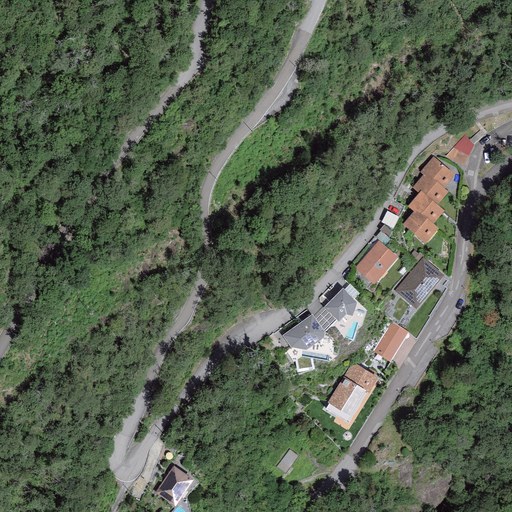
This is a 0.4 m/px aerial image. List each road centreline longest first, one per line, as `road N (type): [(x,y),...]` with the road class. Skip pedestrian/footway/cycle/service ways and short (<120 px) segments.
road 1 (unclassified): [(511,103),(452,123),(416,147),(364,235),(325,282),(214,364),(124,463),(117,456),(121,440),(202,279),(208,180),(293,58),(319,0)]
road 2 (unclassified): [(298,511),(349,458),(457,286),(471,210),(485,184),(511,163)]
road 3 (unclassified): [(208,0),(187,71),(74,218),(0,345)]
